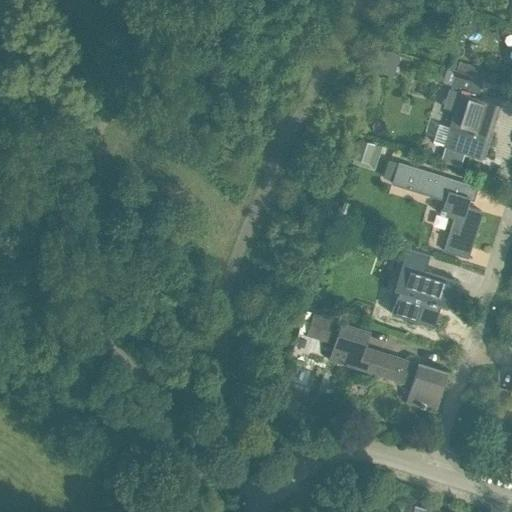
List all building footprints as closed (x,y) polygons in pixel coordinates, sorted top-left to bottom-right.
[(438,124),(432,142),(478,157),(483,159),(494,123),(500,105),(495,103),(477,98),(483,79),(449,68),(444,83),(451,86),(450,89),(449,89),(443,108),(455,111),(450,128),(438,124)] [(467,258),(482,212),(466,207),(469,199),(472,200),(473,199),(471,199),(473,193),(475,193),(476,187),(390,160),(384,177),(392,180),(391,184),(443,200),(439,214),(453,218),(443,251),(467,258)] [(448,307),(456,280),(424,270),(429,255),(406,248),(393,290),(420,298),(413,321),(432,327),(440,304),(448,307)] [(370,374),(377,351),(365,347),(370,330),(304,310),(297,333),(332,344),(327,360),(370,374)] [(435,411),(447,372),(377,351),(370,374),(410,386),(405,402),(435,411)] [(511,384),(510,391),(498,387),(490,414),(502,417),(509,397),(511,397),(511,442),(509,451),(511,452),(511,384)]
